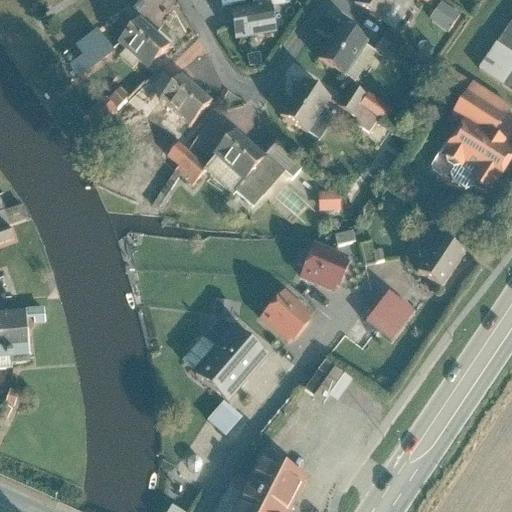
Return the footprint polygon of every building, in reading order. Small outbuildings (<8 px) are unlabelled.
[(89,0),(100,14),(118,0),(89,0)] [(398,0),(357,0),(351,10),(381,28),(398,0)] [(270,5),(229,12),(234,43),(275,36),(270,5)] [(169,44),(137,18),(114,46),(146,72),(169,44)] [(511,19),(477,72),(511,95),(511,19)] [(367,46),(338,27),(314,64),(343,82),(367,46)] [(95,30),(75,47),(82,55),(69,66),(80,79),(113,51),(95,30)] [(390,31),(375,50),(392,63),(407,44),(390,31)] [(211,102),(179,75),(156,103),(188,130),(211,102)] [(331,102),(302,83),(278,120),(307,138),(331,102)] [(361,88),(341,110),(369,135),(389,113),(361,88)] [(468,184),(492,199),(511,166),(511,149),(465,121),(441,160),(460,172),(463,167),(474,174),(468,184)] [(267,158),(235,132),(211,159),(243,186),(267,158)] [(319,212),(339,212),(340,194),(319,193),(319,212)] [(465,258),(440,241),(416,276),(442,293),(465,258)] [(352,262),(313,247),(299,282),(332,296),(334,291),(339,293),(352,262)] [(288,291),(257,326),(287,352),(318,317),(288,291)] [(365,325),(390,345),(414,315),(388,296),(365,325)] [(0,362),(37,362),(33,315),(0,317),(0,362)] [(273,361),(240,333),(201,379),(234,407),(273,361)] [(309,395),(330,409),(350,379),(329,365),(309,395)] [(221,406),(207,421),(226,438),(239,422),(221,406)] [(267,459),(239,511),(300,511),(315,484),(267,459)]
